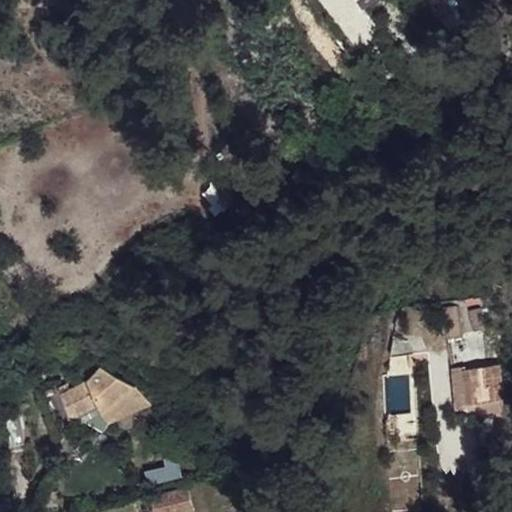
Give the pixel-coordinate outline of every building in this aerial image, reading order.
[(449,305),(454,339),(466,338),(462,303),(449,305)] [(484,304),(473,306),(480,332),(490,329),(484,304)] [(469,369),(469,366),(457,368),(460,410),(473,409),(473,416),(509,414),(503,364),(469,369)] [(107,411),(137,386),(103,369),(88,382),(100,405),(104,415),(107,411)] [(79,417),(100,405),(88,382),(64,395),(72,421),(79,417)] [(100,405),(79,417),(105,433),(113,420),(107,411),(104,415),(100,405)] [(213,442),(222,435),(210,425),(204,433),(213,442)] [(143,464),(145,483),(180,479),(177,459),(143,464)] [(188,487),(152,496),(155,511),(177,511),(193,508),(188,487)]
